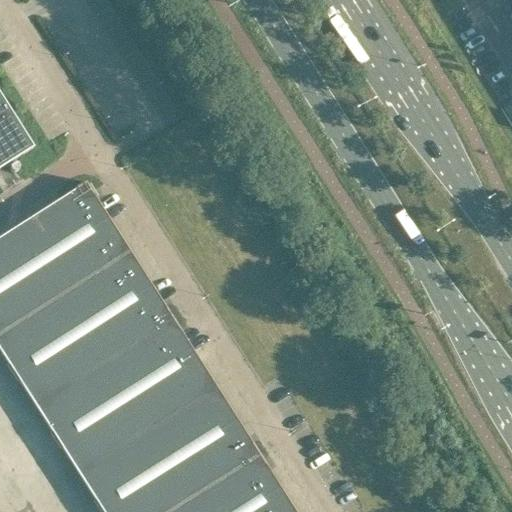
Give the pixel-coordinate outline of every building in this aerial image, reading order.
[(0,170),(8,165),(33,149),(0,96),(0,170)] [(0,238),(0,333),(129,251),(86,183),(85,184),(0,238)] [(173,319),(167,311),(129,251),(0,333),(0,350),(36,406),(173,319)] [(216,387),(173,319),(36,406),(79,474),(216,387)] [(79,474),(102,511),(168,511),(259,455),(216,387),(79,474)] [(295,511),(259,455),(168,511),(295,511)]
